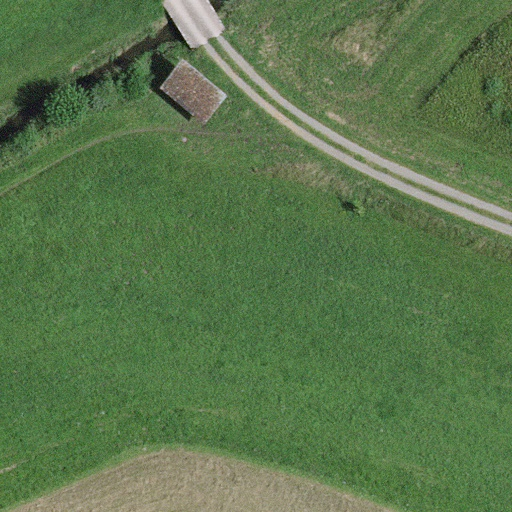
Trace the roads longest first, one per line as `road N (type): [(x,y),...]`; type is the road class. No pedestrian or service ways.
road 1 (track): [(511,217),(346,154),(276,118)]
road 2 (track): [(276,118),(176,0)]
